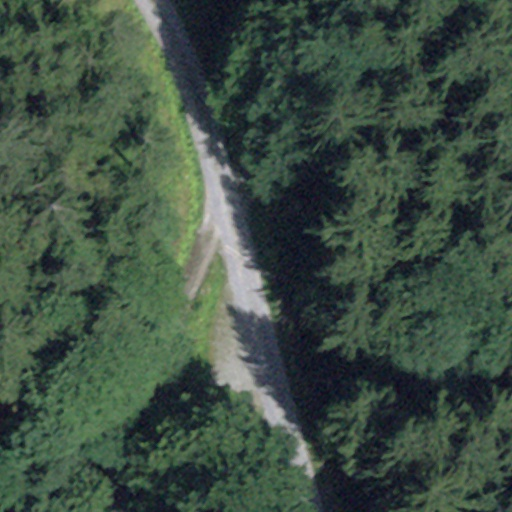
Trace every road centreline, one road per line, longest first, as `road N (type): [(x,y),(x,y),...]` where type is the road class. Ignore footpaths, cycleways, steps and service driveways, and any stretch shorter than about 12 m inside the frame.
road 1 (track): [(132,511),(123,447),(128,393),(231,222)]
road 2 (track): [(231,222),(310,511)]
road 3 (track): [(152,0),(231,222)]
road 4 (track): [(231,222),(259,108),(260,0)]
